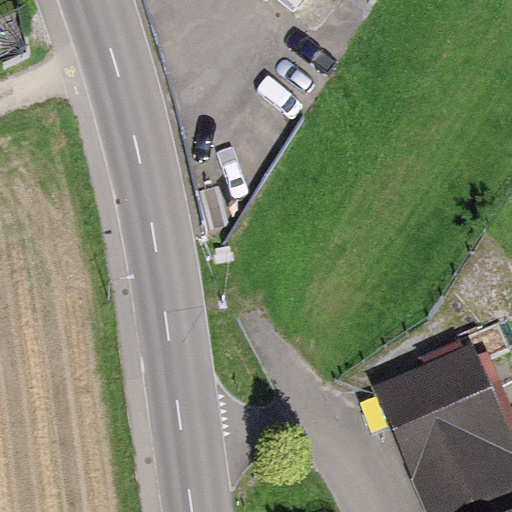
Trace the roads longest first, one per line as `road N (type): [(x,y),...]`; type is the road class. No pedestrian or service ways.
road 1 (secondary): [(184,443),(141,159),(96,0)]
road 2 (residential): [(376,511),(342,457),(288,433),(184,443)]
road 3 (track): [(0,98),(115,55)]
